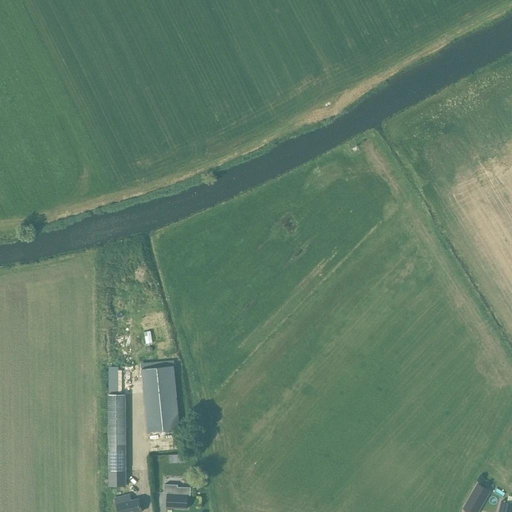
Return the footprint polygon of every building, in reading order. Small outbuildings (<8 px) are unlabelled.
[(173,366),(141,369),(148,433),(180,429),(173,366)] [(110,394),(109,486),(126,486),(126,394),(110,394)] [(196,490),(200,487),(195,481),(191,484),(196,490)] [(477,511),(490,490),(478,482),(463,508),(468,511),(477,511)] [(132,501),(130,493),(115,497),(116,503),(118,511),(140,511),(142,511),(139,499),(132,501)] [(173,493),(167,493),(167,507),(187,508),(188,496),(173,495),(173,493)]
